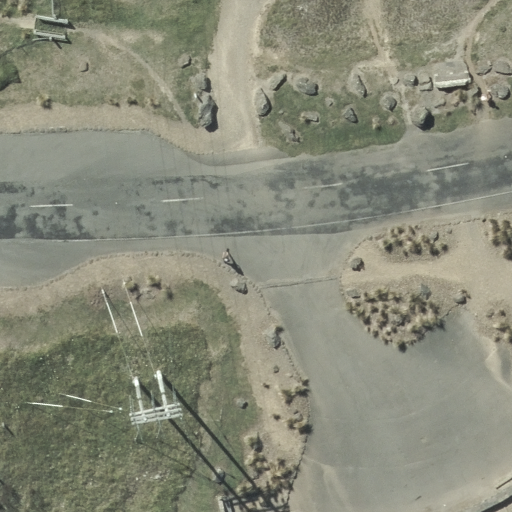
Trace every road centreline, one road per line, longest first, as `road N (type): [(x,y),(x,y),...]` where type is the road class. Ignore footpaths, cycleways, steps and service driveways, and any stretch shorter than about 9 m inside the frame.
road 1 (unclassified): [(0,207),(236,198),(511,152)]
road 2 (track): [(282,252),(341,276),(446,265),(505,273),(511,281)]
road 3 (track): [(246,0),(233,26),(230,81),(236,198)]
